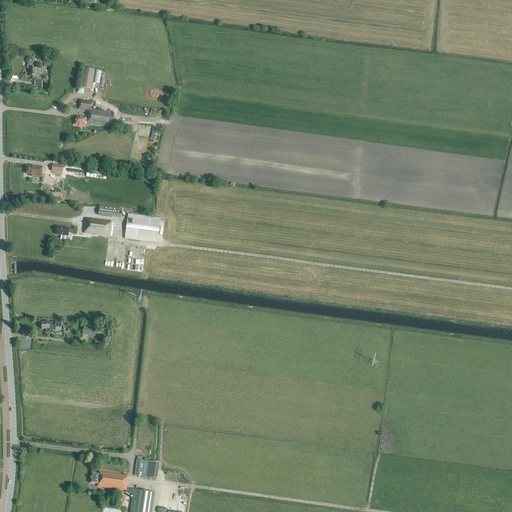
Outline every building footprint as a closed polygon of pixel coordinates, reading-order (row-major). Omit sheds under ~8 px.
[(39,78),(39,69),(33,69),(33,66),(31,65),(33,63),(33,60),(31,58),(28,58),(26,60),(26,63),(28,65),(27,66),(27,68),(29,70),(30,70),(30,76),(33,76),(33,78),(39,78)] [(91,90),(95,70),(83,69),(80,88),(91,90)] [(112,127),(113,113),(92,111),(93,102),(80,101),(80,100),(79,110),(88,111),(87,119),(76,117),(75,125),(84,126),(85,124),(112,127)] [(115,129),(129,130),(130,122),(116,120),(115,129)] [(155,126),(152,138),(159,140),(162,128),(155,126)] [(41,177),(43,167),(33,166),(33,167),(27,166),(26,174),(31,175),(31,176),(41,177)] [(107,177),(107,173),(87,170),(86,177),(106,180),(107,177)] [(121,218),(122,209),(100,206),(99,209),(99,215),(99,216),(114,218),(121,218)] [(157,243),(161,219),(128,214),(124,239),(157,243)] [(110,237),(111,226),(110,226),(111,222),(87,219),(86,218),(84,234),(85,234),(110,237)] [(76,235),(77,228),(73,227),(73,230),(69,229),(69,228),(57,227),(56,235),(68,237),(68,233),(73,234),(72,234),(76,235)] [(52,326),(55,326),(55,328),(61,327),(61,321),(55,322),(49,323),(49,322),(41,323),(41,329),(46,329),(46,333),(53,333),(52,326)] [(95,337),(96,328),(84,326),(82,335),(95,337)] [(147,478),(150,462),(142,461),(142,457),(137,457),(137,460),(135,476),(147,478)] [(157,479),(159,463),(150,462),(148,478),(157,479)] [(151,511),(154,493),(126,489),(128,480),(127,480),(127,476),(99,472),(99,474),(92,474),(90,483),(97,484),(97,487),(126,491),(126,493),(133,494),(130,511),(151,511)]
